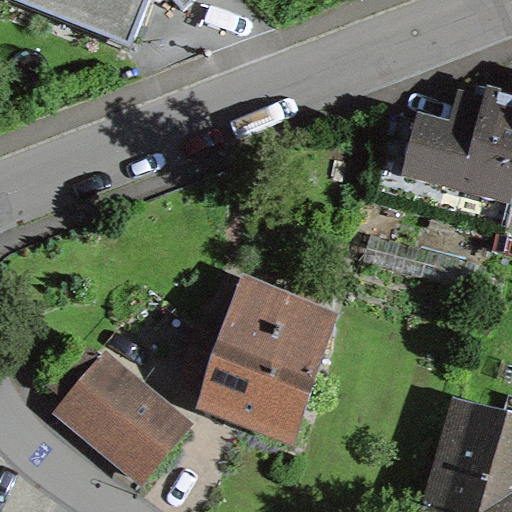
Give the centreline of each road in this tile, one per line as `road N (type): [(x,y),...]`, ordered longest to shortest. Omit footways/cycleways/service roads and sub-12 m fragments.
road 1 (residential): [(0,209),(511,6)]
road 2 (residential): [(132,511),(0,428)]
